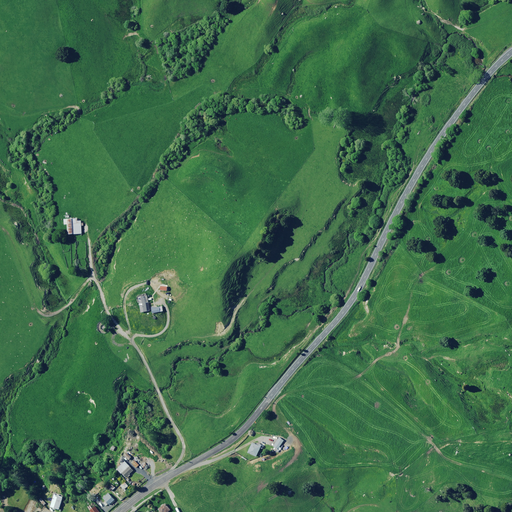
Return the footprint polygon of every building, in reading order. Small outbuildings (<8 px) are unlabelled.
[(80,216),(67,216),(67,232),(80,232),(80,216)] [(150,311),(147,296),(139,297),(142,312),(150,311)] [(284,441),(280,438),(273,446),(278,449),(284,441)] [(259,446),(253,443),(248,453),(256,457),(262,445),(260,444),(259,446)] [(132,468),(123,458),(116,465),(125,475),(132,468)] [(119,486),(112,479),(107,485),(114,492),(119,486)] [(102,496),(108,502),(113,497),(107,491),(102,496)] [(57,507),(61,494),(53,492),(49,505),(57,507)]
